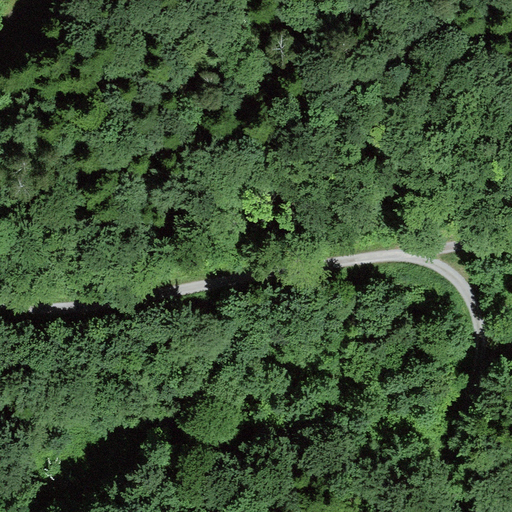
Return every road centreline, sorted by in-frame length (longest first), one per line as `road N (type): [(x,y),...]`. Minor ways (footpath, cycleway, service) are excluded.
road 1 (track): [(0,307),(76,313),(417,262),(451,279),(474,312),(483,365)]
road 2 (track): [(511,343),(483,365),(448,511)]
